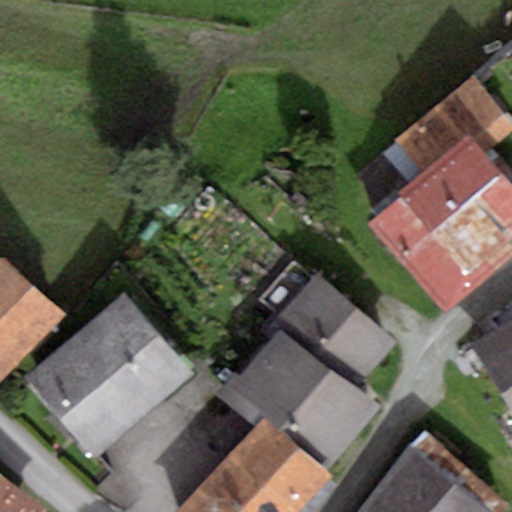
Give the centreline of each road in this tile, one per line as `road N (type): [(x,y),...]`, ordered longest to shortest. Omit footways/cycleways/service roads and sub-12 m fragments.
road 1 (track): [(511,273),(458,324),(333,511)]
road 2 (unclassified): [(0,434),(67,497),(97,511)]
